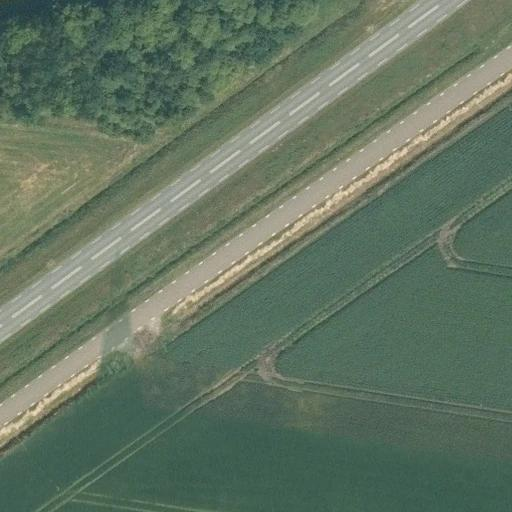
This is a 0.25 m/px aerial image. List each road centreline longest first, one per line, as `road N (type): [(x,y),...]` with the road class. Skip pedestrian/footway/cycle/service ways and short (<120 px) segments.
road 1 (unclassified): [(511,56),(0,421)]
road 2 (secondary): [(0,328),(448,0)]
